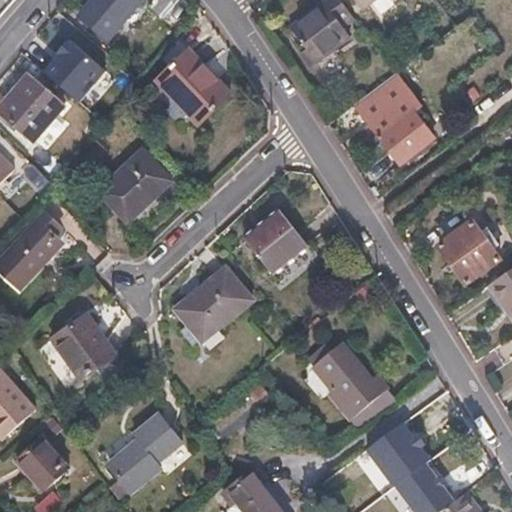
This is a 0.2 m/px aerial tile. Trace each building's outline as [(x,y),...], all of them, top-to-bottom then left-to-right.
[(91,0),(78,16),(107,41),(142,0),(91,0)] [(177,0),(154,0),(149,7),(162,19),(177,0)] [(342,33),(357,22),(339,0),(320,0),(320,1),(323,6),(291,29),(317,64),(348,41),(342,33)] [(354,0),(362,10),(376,0),(354,0)] [(189,51),(156,81),(198,126),(231,95),(189,51)] [(392,75),(352,104),(399,165),(433,139),(413,113),(418,109),(392,75)] [(0,109),(0,113),(35,142),(64,106),(28,76),(0,109)] [(99,193),(127,223),(173,182),(145,151),(99,193)] [(0,183),(15,170),(0,153),(0,183)] [(246,240),(271,273),(308,245),(283,212),(246,240)] [(0,260),(0,275),(17,291),(70,236),(46,213),(0,260)] [(439,247),(466,285),(501,260),(474,222),(439,247)] [(174,310),(201,343),(254,300),(227,267),(174,310)] [(511,307),(511,269),(487,287),(501,308),(509,302),(511,307)] [(52,341),(80,380),(117,355),(89,314),(52,341)] [(374,379),(343,342),(332,351),(326,344),(309,358),(351,408),(362,399),(357,393),(374,379)] [(0,432),(4,437),(36,412),(0,368),(0,432)] [(159,414),(134,434),(138,439),(108,463),(131,493),(162,468),(157,463),(182,444),(159,414)] [(43,445),(39,441),(16,462),(43,492),(66,471),(62,466),(64,463),(46,442),(43,445)] [(414,449),(396,460),(405,475),(395,481),(407,500),(405,501),(411,511),(430,511),(446,503),(414,449)] [(328,483),(340,500),(378,471),(366,455),(328,483)] [(244,511),(282,511),(262,486),(268,481),(256,465),(220,493),(230,506),(236,502),(244,511)] [(244,511),(236,502),(230,506),(223,511),(244,511)]
